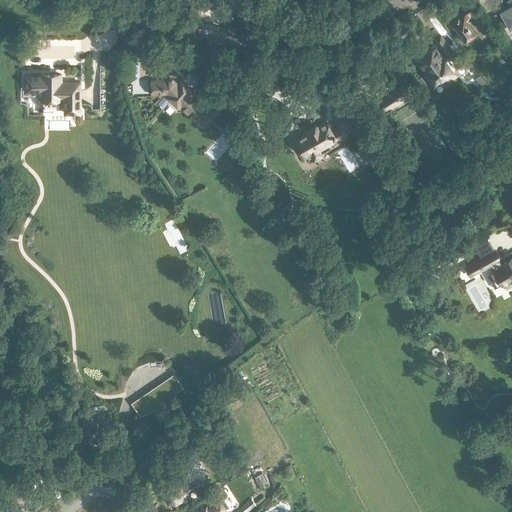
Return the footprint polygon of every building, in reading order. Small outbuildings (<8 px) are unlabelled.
[(466,41),(477,34),(467,20),(473,15),(479,24),(481,23),(485,29),(488,26),(473,4),(456,16),(458,19),(453,23),(466,41)] [(511,6),(502,12),(511,28),(511,26),(511,6)] [(426,74),(435,86),(455,71),(447,61),(456,55),(441,35),(436,39),(443,49),(448,45),(452,49),(443,56),(437,47),(430,52),(428,50),(423,54),(425,56),(418,61),(427,73),(426,74)] [(134,51),(139,45),(134,41),(129,47),(129,48),(128,49),(132,53),(134,51)] [(80,112),(81,81),(61,81),(61,74),(25,74),(25,82),(25,97),(43,97),(43,111),(80,112)] [(490,87),(480,74),(475,78),(485,92),(490,87)] [(168,92),(157,103),(163,108),(171,100),(173,102),(173,104),(177,107),(178,107),(182,110),(183,110),(201,127),(205,123),(206,124),(213,116),(211,115),(214,112),(213,111),(218,106),(212,101),(207,106),(205,108),(190,96),(192,94),(186,88),(175,78),(173,80),(151,81),(151,92),(162,91),(162,92),(168,92)] [(400,103),(401,104),(413,96),(405,82),(387,94),(388,95),(380,101),(387,112),(400,103)] [(296,139),(305,154),(320,146),(323,152),(331,147),(329,144),(346,134),(352,115),(343,113),(338,129),(333,132),(327,120),(318,125),(317,123),(306,129),(308,132),(296,139)] [(360,144),(368,158),(378,152),(370,138),(360,144)] [(275,227),(268,222),(262,229),(271,236),(276,228),(275,227)] [(511,257),(505,259),(504,255),(505,255),(503,245),(483,251),(486,261),(495,258),(497,265),(496,265),(501,281),(511,278),(511,281),(511,257)] [(402,286),(409,288),(411,280),(405,278),(402,286)] [(233,384),(227,387),(231,394),(237,391),(233,384)] [(75,425),(86,440),(97,432),(85,418),(75,425)] [(222,426),(216,429),(219,437),(226,434),(222,426)] [(169,477),(162,481),(166,487),(164,495),(168,501),(176,503),(182,499),(183,494),(185,492),(187,491),(194,486),(196,485),(199,484),(203,483),(203,482),(202,482),(206,469),(200,468),(201,464),(195,463),(194,461),(192,462),(188,461),(188,463),(186,464),(187,468),(186,472),(183,471),(182,474),(182,477),(181,480),(179,482),(177,484),(173,484),(169,477)] [(269,481),(266,474),(257,480),(260,486),(269,481)] [(223,489),(208,498),(211,503),(196,511),(226,511),(227,511),(226,508),(229,506),(223,498),(227,495),(223,489)] [(246,511),(253,507),(256,504),(251,498),(248,502),(235,511),(246,511)]
